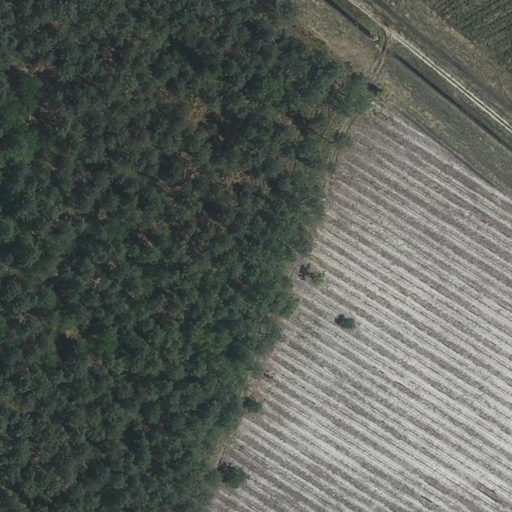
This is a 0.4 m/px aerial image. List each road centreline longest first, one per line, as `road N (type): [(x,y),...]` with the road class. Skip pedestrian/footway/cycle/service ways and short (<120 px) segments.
road 1 (track): [(387,33),(357,92),(207,511)]
road 2 (track): [(511,134),(346,0)]
